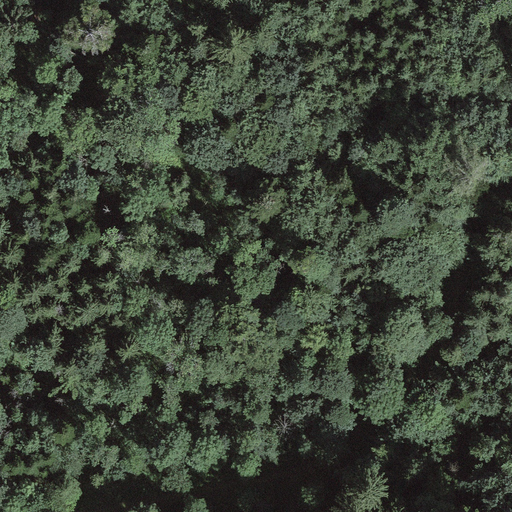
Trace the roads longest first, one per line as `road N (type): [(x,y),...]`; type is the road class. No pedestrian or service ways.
road 1 (track): [(81,511),(281,474),(339,451),(442,349),(481,232),(511,191)]
road 2 (track): [(511,106),(427,108),(353,131),(301,167),(271,175),(60,143),(0,145)]
